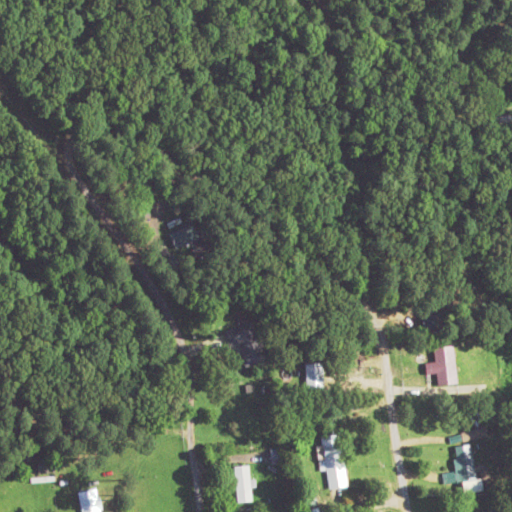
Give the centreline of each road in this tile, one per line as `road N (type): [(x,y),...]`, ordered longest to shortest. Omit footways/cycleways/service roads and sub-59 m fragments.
road 1 (residential): [(68,151),(99,135),(146,146),(283,240),(377,328),(404,511)]
road 2 (residential): [(198,511),(182,362),(165,312),(68,151)]
